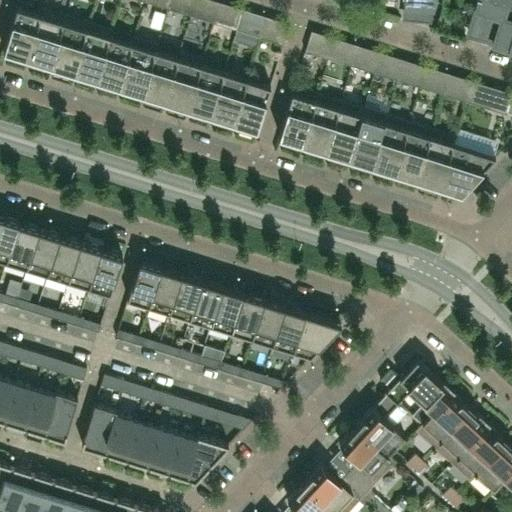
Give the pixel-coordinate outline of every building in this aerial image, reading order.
[(184,0),(184,11),(191,13),(194,0),(184,0)] [(208,0),(207,18),(213,20),(220,0),(221,0),(220,0),(208,0)] [(405,0),(405,1),(418,2),(416,18),(430,19),(431,0),(405,0)] [(506,2),(506,0),(477,0),(475,7),(501,15),(506,2)] [(511,4),(506,2),(501,15),(493,40),(511,46),(511,4)] [(232,3),(230,26),(236,28),(243,7),(244,7),(232,3)] [(26,54),(42,4),(41,4),(39,11),(16,4),(3,47),(26,54)] [(49,61),(65,11),(42,4),(26,54),(49,61)] [(254,10),(253,33),(259,35),(266,14),(266,15),(267,14),(254,10)] [(445,10),(442,22),(449,24),(452,12),(445,10)] [(72,69),(88,18),(65,11),(49,61),(72,69)] [(276,40),(282,42),(283,42),(289,21),(277,17),(276,40)] [(95,76),(111,26),(88,18),(72,69),(95,76)] [(118,83),(134,33),(133,33),(131,40),(110,33),(112,26),(111,26),(95,76),(118,83)] [(323,31),(322,54),(328,56),(334,36),(335,36),(335,35),(323,31)] [(141,90),(157,40),(134,33),(118,83),(141,90)] [(346,38),(345,61),(351,63),(357,43),(358,43),(358,42),(346,38)] [(164,97),(180,47),(179,47),(177,54),(155,47),(157,40),(141,90),(164,97)] [(369,46),(368,68),(374,70),(380,50),(381,50),(381,49),(369,46)] [(187,104),(203,54),(180,47),(164,97),(187,104)] [(392,53),(390,75),(397,77),(403,57),(404,57),(392,53)] [(210,111),(223,68),(202,62),(204,55),(203,54),(187,104),(210,111)] [(415,60),(413,83),(420,85),(426,64),(427,64),(415,60)] [(438,67),(436,90),(443,92),(449,71),(450,72),(450,71),(438,67)] [(233,119),(246,75),(223,68),(210,111),(233,119)] [(461,74),(459,97),(466,99),(472,79),(473,79),(473,78),(461,74)] [(257,126),(270,83),(269,83),(246,75),(233,119),(257,126)] [(501,89),(499,88),(498,88),(497,88),(496,88),(496,87),(494,87),(488,106),(505,111),(506,109),(511,90),(502,87),(501,89)] [(301,140),(315,97),(314,96),(291,89),(278,133),(301,140)] [(325,147),(340,97),(316,90),(314,96),(315,97),(301,140),(325,147)] [(347,154),(363,104),(340,97),(325,147),(347,154)] [(370,161),(386,111),(363,104),(347,154),(370,161)] [(393,169),(409,118),(386,111),(370,161),(393,169)] [(416,176),(432,126),(409,118),(393,169),(416,176)] [(439,183),(455,133),(432,126),(416,176),(439,183)] [(461,190),(495,153),(453,140),(455,133),(439,183),(461,190)] [(0,256),(6,258),(18,219),(0,213),(0,256)] [(26,264),(38,226),(18,219),(6,258),(26,264)] [(47,271),(59,232),(38,226),(26,264),(47,271)] [(68,277),(80,238),(59,232),(47,271),(68,277)] [(88,284),(100,245),(80,238),(68,277),(88,284)] [(110,290),(122,251),(100,245),(88,284),(110,290)] [(148,302),(160,263),(139,257),(127,296),(148,302)] [(169,309),(181,270),(160,263),(148,302),(169,309)] [(189,315),(201,276),(181,270),(169,309),(189,315)] [(210,322),(222,283),(201,276),(189,315),(210,322)] [(231,328),(243,289),(222,283),(210,322),(231,328)] [(251,334),(263,296),(243,289),(231,328),(251,334)] [(17,295),(6,291),(3,299),(14,303),(17,295)] [(26,306),(28,298),(17,295),(14,303),(26,306)] [(272,341),(284,302),(263,296),(251,334),(272,341)] [(292,347),(305,308),(284,302),(272,341),(292,347)] [(56,315),(58,308),(47,304),(44,312),(56,315)] [(67,319),(69,311),(58,308),(56,315),(67,319)] [(328,333),(340,320),(340,319),(305,308),(292,347),(309,352),(310,353),(328,333)] [(98,329),(100,321),(88,317),(86,325),(98,329)] [(127,338),(129,330),(117,326),(115,334),(127,338)] [(157,347),(159,339),(148,336),(146,343),(157,347)] [(0,350),(13,355),(17,343),(3,339),(0,348),(0,350)] [(168,350),(170,343),(159,339),(157,347),(168,350)] [(203,342),(200,352),(212,356),(220,358),(223,348),(203,342)] [(41,363),(44,352),(30,348),(27,359),(41,363)] [(198,360),(200,352),(189,349),(187,356),(198,360)] [(55,368),(58,356),(44,352),(41,363),(55,368)] [(209,363),(212,356),(200,352),(198,360),(209,363)] [(451,388),(434,372),(435,370),(434,369),(433,371),(416,356),(398,376),(388,386),(386,389),(385,388),(384,389),(397,401),(411,386),(434,407),(452,387),(451,388)] [(83,376),(86,365),(73,361),(70,372),(83,376)] [(239,373),(242,365),(230,361),(228,369),(239,373)] [(251,376),(253,368),(242,365),(239,373),(251,376)] [(390,368),(380,379),(388,386),(398,376),(390,368)] [(113,386),(116,374),(104,370),(100,382),(113,386)] [(0,416),(1,417),(13,379),(0,374),(0,416)] [(280,385),(286,379),(286,378),(272,374),(269,382),(280,385)] [(309,377),(293,392),(305,405),(321,390),(309,377)] [(22,424),(34,385),(13,379),(1,417),(22,424)] [(142,395),(145,383),(132,379),(128,390),(142,395)] [(156,399),(159,388),(145,383),(142,395),(156,399)] [(43,430),(56,388),(55,388),(54,392),(34,385),(22,424),(43,430)] [(433,444),(471,403),(470,403),(469,404),(452,389),(453,388),(452,387),(434,407),(415,427),(433,444)] [(64,437),(77,395),(56,388),(43,430),(64,437)] [(404,433),(384,415),(397,401),(384,389),(385,390),(356,422),(354,420),(354,421),(394,458),(395,458),(388,451),(404,433)] [(183,408),(187,396),(173,392),(169,403),(183,408)] [(197,412),(201,401),(187,396),(183,408),(197,412)] [(103,449),(114,410),(115,411),(116,407),(94,400),(81,442),(103,449)] [(451,460),(488,420),(487,420),(486,420),(470,405),(471,403),(433,444),(451,460)] [(223,420),(242,426),(251,416),(227,409),(223,420)] [(135,417),(115,411),(114,410),(103,449),(123,455),(135,417)] [(144,461),(156,423),(135,417),(123,455),(144,461)] [(468,476),(506,435),(505,435),(504,437),(487,421),(488,420),(451,460),(468,476)] [(368,487),(394,458),(354,421),(353,421),(355,423),(338,440),(358,458),(349,468),(348,467),(368,487)] [(164,468),(176,430),(156,423),(144,461),(164,468)] [(197,436),(196,436),(176,430),(164,468),(185,474),(197,436)] [(212,459),(228,442),(227,441),(197,432),(196,436),(197,436),(185,474),(194,477),(195,477),(199,473),(207,464),(212,459)] [(505,473),(511,464),(511,444),(505,438),(506,436),(506,435),(468,476),(469,477),(475,470),(493,486),(505,473)] [(413,465),(421,457),(415,451),(407,459),(413,465)] [(420,472),(428,463),(421,457),(413,465),(420,472)] [(339,511),(344,511),(368,487),(348,467),(347,468),(348,468),(339,478),(320,460),(304,478),(302,477),(301,477),(339,511)] [(0,500),(16,505),(27,467),(7,461),(0,483),(0,500)] [(35,511),(47,473),(27,467),(16,505),(35,511)] [(37,511),(56,511),(67,479),(47,473),(35,511),(37,511)] [(339,511),(301,477),(303,479),(286,497),(302,511),(339,511)] [(78,511),(86,485),(67,479),(56,511),(78,511)] [(448,498),(457,489),(450,483),(442,492),(448,498)] [(99,511),(106,492),(86,485),(78,511),(99,511)] [(407,488),(389,507),(394,511),(396,511),(414,493),(407,488)] [(455,504),(463,495),(457,489),(448,498),(455,504)] [(121,511),(126,498),(106,492),(99,511),(121,511)] [(445,511),(430,497),(416,511),(445,511)] [(162,511),(165,510),(164,510),(126,498),(121,511),(162,511)]
